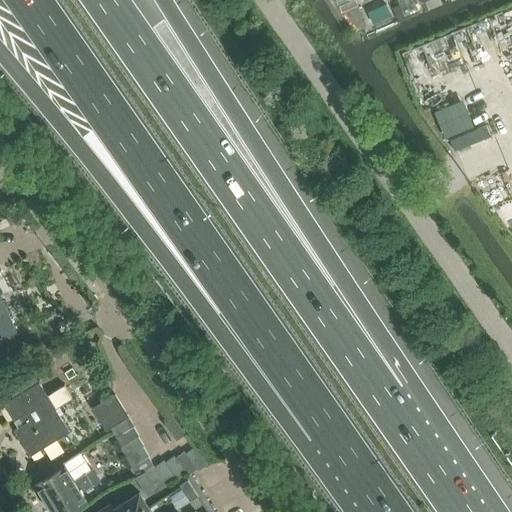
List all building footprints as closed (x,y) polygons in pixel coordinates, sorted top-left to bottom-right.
[(487,124),(451,139),(455,150),(491,136),(487,124)] [(0,337),(17,330),(0,291),(0,267),(1,267),(0,264),(0,337)] [(56,408),(74,397),(65,383),(48,394),(40,381),(5,403),(15,419),(20,417),(24,423),(16,428),(31,454),(70,430),(56,408)] [(116,437),(122,446),(121,447),(126,456),(126,457),(131,466),(131,467),(134,472),(136,476),(146,470),(148,475),(157,489),(167,482),(168,483),(177,477),(179,479),(187,473),(189,474),(198,468),(199,470),(208,464),(195,447),(187,453),(185,451),(176,457),(175,456),(166,462),(164,460),(156,466),(155,465),(154,465),(149,456),(149,455),(144,446),(145,445),(139,436),(140,435),(134,426),(135,425),(116,394),(94,408),(107,429),(111,427),(117,436),(116,437)] [(174,416),(165,423),(177,440),(186,434),(174,416)] [(65,466),(37,483),(54,511),(66,511),(87,500),(82,491),(94,484),(100,480),(93,468),(91,469),(81,452),(63,463),(65,466)] [(189,479),(180,484),(186,492),(194,487),(189,479)] [(181,487),(170,494),(178,507),(190,500),(181,487)] [(194,487),(186,492),(191,501),(199,495),(194,487)] [(141,511),(150,507),(140,492),(114,508),(111,503),(97,511),(141,511)]
